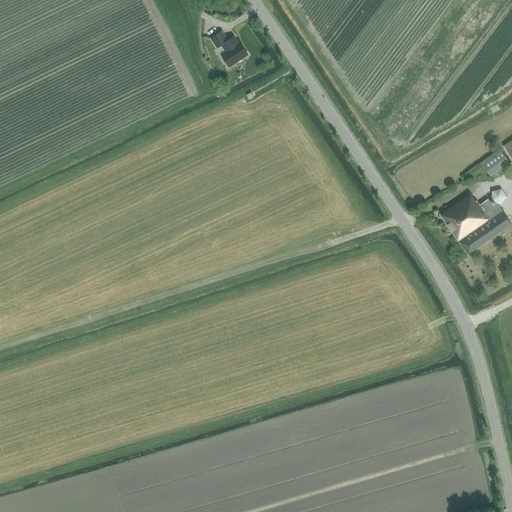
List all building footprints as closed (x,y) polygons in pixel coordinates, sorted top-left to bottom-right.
[(230,67),(248,55),(239,42),(238,42),(234,36),(228,40),(222,31),(211,38),(217,48),(221,45),(226,51),(221,54),(224,58),(230,67)] [(511,139),(503,145),(511,157),(511,139)] [(481,163),(487,172),(490,177),(510,162),(499,149),(481,163)] [(502,187),(489,190),(493,203),(505,200),(502,187)] [(468,254),(511,224),(496,203),(492,205),(488,199),(480,205),(477,201),(476,201),(470,193),(439,214),(467,254),(468,254)]
